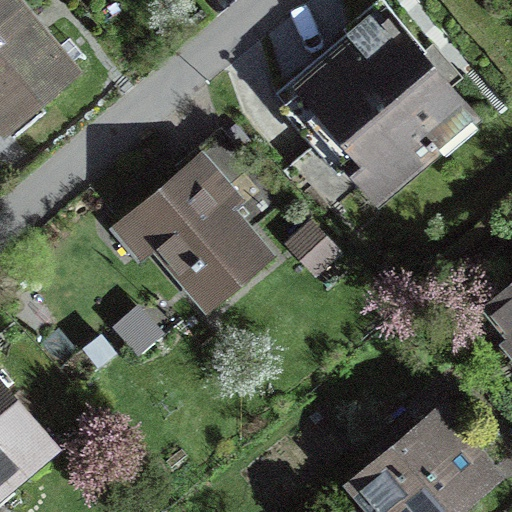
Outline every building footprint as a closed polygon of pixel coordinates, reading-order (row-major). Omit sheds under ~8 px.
[(0,0),(0,33),(23,13),(12,0),(0,0)] [(0,116),(9,128),(74,72),(23,13),(0,33),(0,116)] [(467,105),(389,14),(301,89),(355,153),(345,162),(368,189),(467,105)] [(227,135),(134,215),(210,304),(267,256),(246,231),(283,200),(227,135)] [(336,251),(314,224),(295,240),(307,254),(313,249),(324,261),(336,251)] [(511,336),(507,340),(511,345),(511,284),(487,305),(511,335),(511,336)] [(134,314),(115,330),(137,355),(156,339),(134,314)] [(53,443),(0,379),(0,479),(3,477),(7,482),(53,443)] [(469,433),(443,402),(354,476),(382,509),(392,500),(401,511),(441,511),(486,475),(458,442),(469,433)]
